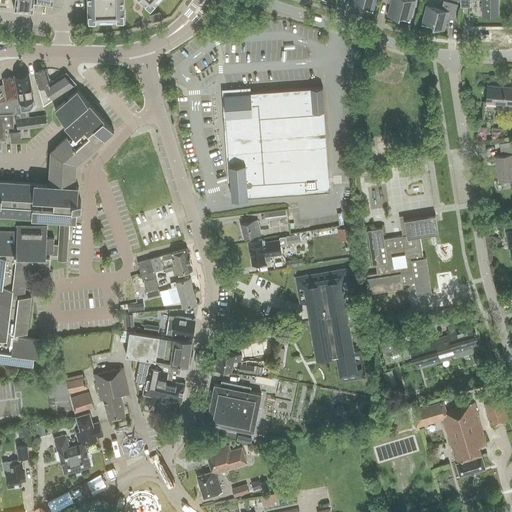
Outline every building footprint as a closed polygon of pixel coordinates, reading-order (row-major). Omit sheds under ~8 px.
[(42,3),(53,4),(53,0),(14,0),(14,10),(33,12),(34,4),(35,4),(36,3),(36,2),(42,3)] [(89,0),(89,12),(88,12),(88,20),(96,20),(96,18),(117,18),(117,19),(125,19),(125,11),(123,11),(122,0),(144,0),(146,1),(145,2),(151,7),(156,2),(155,1),(155,0),(89,0)] [(372,11),(375,0),(350,0),(350,5),(372,11)] [(409,21),(414,0),(390,0),(387,15),(409,21)] [(454,16),(457,4),(443,0),(441,9),(426,5),(421,24),(443,30),(447,14),(454,16)] [(498,5),(498,0),(459,0),(460,1),(460,5),(469,5),(468,0),(482,0),(482,5),(482,14),(498,14),(498,5)] [(152,21),(161,17),(159,12),(151,15),(152,21)] [(46,85),(49,83),(46,70),(35,72),(41,95),(49,89),(46,85)] [(29,73),(14,76),(14,77),(15,77),(20,105),(20,112),(27,111),(30,111),(34,106),(33,99),(29,73)] [(49,89),(41,95),(44,104),(54,98),(74,85),(64,74),(49,83),(46,85),(49,89)] [(0,111),(16,111),(15,105),(20,105),(15,77),(14,77),(2,79),(3,83),(0,84),(0,111)] [(511,109),(511,87),(488,85),(486,102),(506,104),(505,109),(511,109)] [(330,191),(322,86),(224,94),(225,104),(228,138),(233,198),(330,191)] [(65,101),(55,110),(75,132),(91,150),(103,140),(107,136),(114,130),(78,89),(68,98),(65,101)] [(420,112),(409,114),(405,91),(382,95),(384,112),(366,115),(374,158),(395,155),(399,179),(436,173),(431,143),(425,144),(420,112)] [(20,105),(15,105),(16,111),(16,121),(17,129),(20,129),(29,128),(40,126),(39,116),(28,117),(27,111),(20,112),(20,105)] [(0,139),(6,140),(5,128),(14,127),(13,113),(0,113),(0,139)] [(21,137),(20,130),(9,131),(10,138),(21,137)] [(135,147),(121,151),(123,156),(116,159),(120,171),(128,168),(129,170),(150,163),(147,154),(156,151),(149,131),(131,137),(135,147)] [(51,150),(49,184),(75,186),(77,163),(91,150),(75,132),(69,138),(68,136),(51,150)] [(511,145),(500,147),(502,155),(494,156),(498,181),(511,178),(511,145)] [(0,211),(61,216),(59,244),(54,243),(54,255),(59,255),(58,259),(67,260),(69,216),(77,217),(78,205),(81,205),(82,198),(78,198),(79,186),(75,186),(49,184),(0,181),(0,211)] [(265,220),(286,217),(285,211),(264,214),(265,220)] [(372,264),(376,263),(377,272),(366,274),(368,292),(403,287),(403,284),(415,282),(417,294),(431,292),(426,258),(423,258),(420,235),(438,232),(436,215),(404,219),(404,215),(400,216),(403,236),(384,239),(383,227),(367,229),(372,264)] [(260,233),(257,220),(241,224),(244,238),(260,233)] [(350,225),(337,228),(339,241),(353,238),(350,225)] [(50,254),(54,255),(54,243),(54,238),(47,238),(47,226),(17,226),(17,232),(0,231),(0,250),(1,250),(1,255),(0,254),(0,360),(33,365),(34,353),(38,353),(40,339),(18,336),(19,331),(27,332),(31,295),(33,295),(34,289),(25,288),(28,266),(50,267),(50,254)] [(265,263),(265,261),(271,260),(270,255),(281,253),(280,246),(287,245),(286,243),(300,240),(299,234),(279,237),(279,239),(265,242),(265,246),(263,247),(263,246),(250,248),(252,265),(265,263)] [(191,264),(190,259),(189,255),(188,255),(186,248),(160,256),(137,262),(143,281),(144,281),(155,278),(156,278),(154,271),(163,269),(163,272),(173,269),(175,274),(192,270),(190,264),(191,264)] [(287,267),(302,264),(301,258),(286,261),(287,267)] [(347,267),(294,276),(299,304),(308,302),(309,309),(317,358),(337,355),(340,375),(342,381),(366,377),(361,350),(353,352),(343,295),(351,294),(347,267)] [(176,281),(171,282),(172,287),(168,288),(171,302),(181,300),(182,306),(197,302),(190,276),(175,280),(176,281)] [(155,278),(144,281),(148,298),(160,295),(155,278)] [(133,314),(123,315),(124,329),(134,328),(133,314)] [(195,319),(169,315),(166,333),(192,338),(192,337),(195,320),(195,319)] [(410,347),(416,368),(478,349),(471,325),(448,331),(450,335),(410,347)] [(192,340),(174,338),(129,331),(129,332),(122,330),(121,341),(128,342),(126,355),(170,361),(170,362),(188,365),(192,340)] [(399,347),(395,333),(378,337),(382,352),(399,347)] [(246,338),(243,351),(265,356),(268,344),(246,338)] [(240,361),(241,355),(223,351),(222,350),(219,350),(219,351),(217,353),(218,355),(216,361),(215,363),(216,365),(215,366),(216,366),(218,367),(220,367),(231,369),(233,360),(240,361)] [(173,372),(178,373),(180,366),(169,364),(140,357),(135,381),(145,383),(143,394),(161,398),(162,400),(166,401),(168,399),(181,402),(185,384),(171,381),(173,372)] [(253,372),(254,366),(239,364),(238,370),(253,372)] [(120,395),(129,393),(123,367),(94,374),(100,400),(104,399),(108,418),(125,414),(120,395)] [(84,376),(67,381),(69,391),(87,387),(84,376)] [(210,405),(207,422),(253,432),(261,393),(249,391),(250,387),(221,381),(220,385),(214,384),(211,401),(214,402),(213,406),(210,405)] [(94,408),(89,392),(70,398),(75,414),(94,408)] [(484,403),(491,427),(508,422),(501,398),(484,403)] [(473,402),(446,410),(443,400),(411,410),(416,427),(442,419),(459,475),(485,468),(481,455),(477,447),(486,445),(473,402)] [(79,444),(84,442),(97,439),(97,437),(103,435),(99,422),(93,423),(89,412),(76,416),(80,430),(75,432),(79,444)] [(380,432),(379,425),(369,427),(370,434),(380,432)] [(84,442),(79,444),(69,447),(65,435),(53,438),(57,451),(58,450),(65,473),(91,466),(84,442)] [(28,456),(26,445),(17,446),(18,457),(28,456)] [(230,450),(228,445),(206,452),(212,471),(197,475),(204,498),(221,492),(215,473),(247,463),(242,446),(230,450)] [(23,468),(22,462),(22,461),(20,461),(20,459),(3,461),(4,473),(6,472),(8,487),(21,485),(21,481),(26,480),(24,467),(23,468)] [(234,496),(248,491),(246,484),(231,488),(234,496)] [(277,494),(262,497),(263,506),(278,504),(277,494)]
